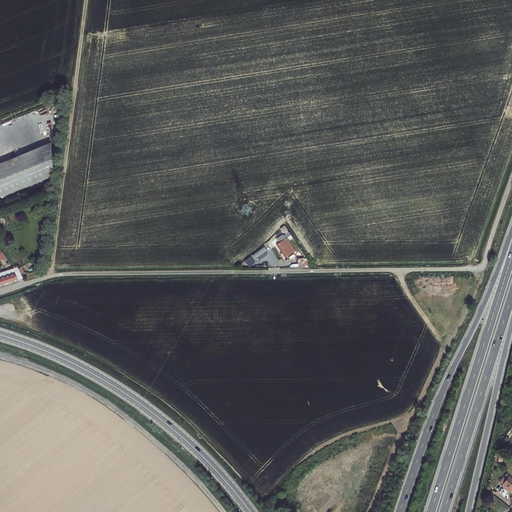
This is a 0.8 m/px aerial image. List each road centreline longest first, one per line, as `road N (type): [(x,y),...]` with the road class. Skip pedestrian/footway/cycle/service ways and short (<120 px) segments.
road 1 (residential): [(482,266),(75,273),(0,292)]
road 2 (secondary): [(0,334),(126,393),(198,451),(250,511)]
road 3 (trunk): [(511,230),(399,511)]
road 4 (track): [(50,276),(86,0)]
road 5 (track): [(367,511),(482,266)]
road 6 (trunk): [(511,255),(431,511)]
road 7 (trunk): [(443,511),(511,294)]
road 8 (trunk): [(467,511),(511,322)]
road 9 (track): [(409,419),(309,457),(284,489),(284,511)]
